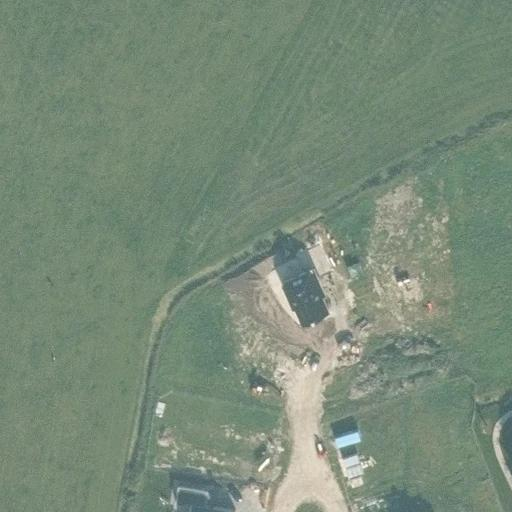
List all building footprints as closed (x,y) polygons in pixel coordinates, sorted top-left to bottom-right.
[(304,272),(283,282),(294,307),(297,305),(304,321),(329,310),(322,294),(325,293),(318,278),(332,271),(320,244),(296,255),(304,272)] [(224,309),(210,333),(224,341),(213,360),(257,386),(275,356),(259,347),(260,344),(256,341),(261,333),(265,336),(266,335),(224,309)] [(381,384),(348,394),(357,419),(389,408),(381,384)] [(389,408),(357,419),(365,444),(398,433),(389,408)] [(229,419),(222,460),(244,463),(248,440),(246,439),(249,422),(229,419)] [(400,458),(367,469),(375,494),(408,483),(400,458)] [(408,483),(375,494),(381,511),(403,511),(416,508),(408,483)] [(208,490),(180,486),(177,501),(191,504),(189,511),(235,511),(236,510),(205,505),(208,490)]
